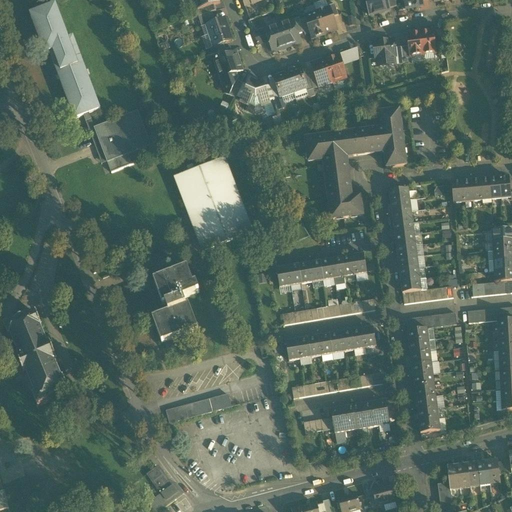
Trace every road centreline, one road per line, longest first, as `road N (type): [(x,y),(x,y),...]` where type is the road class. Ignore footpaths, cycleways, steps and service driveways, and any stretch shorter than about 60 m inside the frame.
road 1 (unclassified): [(206,511),(160,454),(50,187)]
road 2 (residential): [(230,0),(252,65),(275,67),(403,23),(511,11)]
road 3 (residential): [(384,243),(376,184),(511,169)]
road 4 (residential): [(413,459),(272,498)]
road 5 (unclassified): [(50,187),(35,250),(0,313)]
